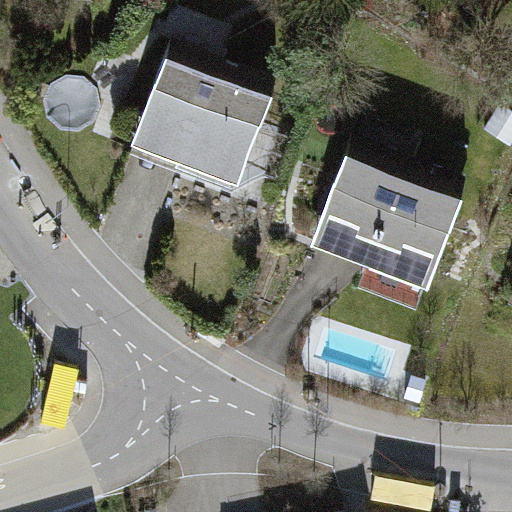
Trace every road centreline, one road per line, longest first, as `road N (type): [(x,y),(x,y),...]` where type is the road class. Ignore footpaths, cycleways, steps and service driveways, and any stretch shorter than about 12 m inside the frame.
road 1 (residential): [(186,403),(314,447),(477,483),(511,483)]
road 2 (residential): [(0,180),(63,280),(186,403)]
road 3 (residential): [(0,499),(107,454),(186,403)]
